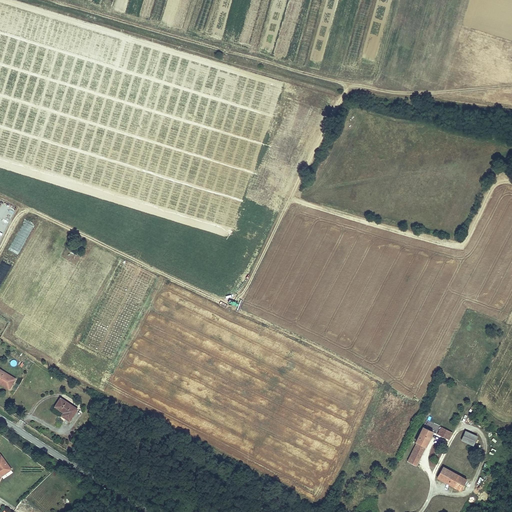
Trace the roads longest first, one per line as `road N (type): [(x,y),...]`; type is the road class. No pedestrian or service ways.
road 1 (track): [(0,197),(233,306),(339,85)]
road 2 (track): [(511,87),(397,92),(339,85),(50,0)]
road 3 (unclassified): [(151,511),(0,418)]
